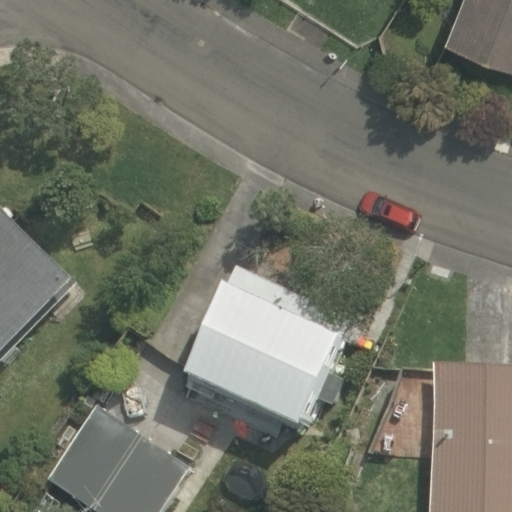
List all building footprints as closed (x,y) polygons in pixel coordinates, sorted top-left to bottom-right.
[(511,0),(462,0),(447,39),(511,65),(511,0)] [(284,30),(318,51),(329,32),(295,12),(284,30)] [(0,368),(87,278),(5,200),(0,204),(0,368)] [(355,320),(186,243),(137,350),(307,427),(355,320)] [(511,511),(511,365),(441,361),(432,511),(418,511),(412,511),(411,511),(511,511)] [(164,511),(196,469),(109,407),(53,485),(91,511),(164,511)]
